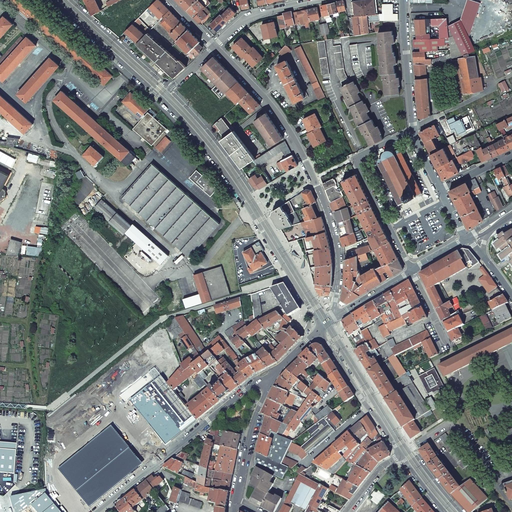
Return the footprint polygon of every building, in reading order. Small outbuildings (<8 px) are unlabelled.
[(112,76),(26,0),(8,0),(105,85),(112,76)] [(84,0),(92,16),(93,16),(100,11),(95,0),(84,0)] [(156,0),(149,8),(161,20),(163,18),(170,11),(163,4),(159,0),(156,0)] [(176,0),(181,4),(187,11),(197,1),(196,0),(176,0)] [(197,1),(187,11),(193,17),(194,18),(205,8),(198,0),(197,1)] [(242,9),(249,7),(247,0),(241,0),(242,0),(241,1),(242,9)] [(359,16),(378,14),(376,0),(368,0),(364,1),(351,2),(353,16),(359,16)] [(449,26),(463,55),(475,51),(469,38),(481,3),(470,0),(467,0),(460,20),(449,26)] [(346,10),(344,1),(343,1),(340,2),(336,3),(338,8),(339,12),(346,10)] [(328,4),(330,14),(337,12),(335,3),(328,4)] [(325,19),(331,17),(330,14),(328,4),(322,6),(321,6),(322,11),(323,11),(324,16),(325,15),(325,19)] [(393,4),(382,4),(383,14),(393,14),(393,4)] [(205,8),(194,18),(199,23),(201,22),(210,13),(205,8)] [(229,20),(236,13),(231,8),(227,11),(227,10),(222,15),(228,21),(229,20)] [(308,10),(311,21),(320,19),(317,8),(313,9),(308,10)] [(311,21),(308,10),(302,11),(300,12),(300,13),(298,13),(298,12),(293,13),(295,24),(301,23),(301,24),(305,23),(306,27),(312,26),(311,21)] [(170,34),(178,41),(189,30),(185,27),(182,23),(172,13),(170,11),(163,18),(166,20),(161,24),(171,34),(170,34)] [(284,15),(278,17),(281,28),(296,25),(295,24),(293,13),(292,11),(287,13),(284,13),(284,15)] [(359,16),(361,34),(369,33),(368,22),(380,21),(380,20),(380,14),(378,14),(359,16)] [(222,15),(221,15),(212,25),(218,31),(222,27),(228,21),(222,15)] [(0,39),(13,25),(4,17),(0,22),(0,39)] [(416,32),(416,39),(430,39),(430,34),(426,34),(425,21),(431,21),(432,26),(439,26),(440,38),(444,38),(449,37),(447,18),(414,19),(416,32)] [(262,25),(265,39),(278,36),(274,22),(262,25)] [(125,32),(137,44),(145,36),(133,24),(131,26),(125,32)] [(153,28),(148,33),(168,51),(173,46),(153,28)] [(189,30),(178,41),(189,53),(199,44),(200,42),(198,40),(189,30)] [(381,31),(379,32),(380,44),(378,44),(379,53),(381,53),(382,65),(380,65),(381,74),(383,74),(383,79),(384,79),(386,95),(399,94),(399,86),(400,86),(400,82),(400,80),(400,77),(397,77),(397,73),(396,73),(395,64),(397,64),(397,62),(397,60),(397,56),(395,56),(395,52),(393,52),(393,43),(395,43),(395,41),(395,35),(393,35),(393,31),(390,31),(390,30),(381,31)] [(137,44),(157,62),(168,51),(148,33),(145,36),(137,44)] [(340,37),(332,38),(338,75),(341,81),(347,78),(345,72),(340,37)] [(21,38),(0,61),(0,68),(16,51),(25,41),(21,38)] [(0,68),(0,77),(4,82),(37,46),(28,38),(25,41),(16,51),(0,68)] [(244,56),(252,49),(242,38),(232,47),(242,58),(244,56)] [(425,51),(438,51),(437,46),(445,45),(444,38),(440,38),(430,39),(416,39),(413,39),(413,47),(420,46),(420,51),(425,51)] [(324,40),(317,41),(322,75),(329,74),(324,40)] [(188,55),(192,59),(195,57),(196,58),(202,52),(200,50),(203,48),(202,47),(199,44),(189,53),(188,55)] [(356,44),(349,45),(353,69),(358,79),(364,76),(360,67),(356,44)] [(286,45),(279,52),(284,57),(291,51),(286,45)] [(173,46),(168,51),(179,62),(180,61),(181,62),(185,58),(173,46)] [(315,90),(321,88),(301,46),(295,49),(315,90)] [(252,49),(244,56),(253,67),(263,58),(254,47),(252,49)] [(168,51),(157,62),(175,78),(187,67),(181,62),(180,61),(179,62),(168,51)] [(413,56),(414,64),(426,64),(432,64),(431,60),(431,59),(426,59),(425,51),(420,51),(412,52),(413,56)] [(431,60),(432,64),(434,64),(452,59),(451,54),(431,60)] [(215,82),(227,70),(226,69),(225,68),(214,56),(202,68),(215,82)] [(475,56),(459,58),(459,59),(465,93),(470,92),(483,90),(481,77),(479,78),(475,56)] [(18,94),(27,102),(60,66),(51,58),(18,94)] [(459,59),(454,60),(460,97),(465,96),(465,93),(459,59)] [(286,84),(295,103),(305,98),(302,92),(287,60),(276,65),(286,84)] [(414,64),(415,79),(427,78),(426,66),(426,64),(414,64)] [(227,70),(215,82),(217,84),(226,93),(227,92),(238,82),(227,70)] [(347,78),(341,81),(343,86),(350,83),(347,78)] [(427,78),(415,79),(419,119),(419,120),(420,120),(421,121),(431,116),(428,82),(427,78)] [(343,86),(341,87),(346,98),(345,99),(349,107),(350,106),(356,117),(355,118),(358,126),(359,125),(363,133),(365,133),(371,145),(377,143),(383,139),(377,127),(376,127),(372,119),(371,120),(367,112),(368,111),(363,100),(361,101),(358,93),(359,92),(353,81),(350,83),(343,86)] [(498,84),(503,92),(507,90),(508,91),(510,90),(505,81),(498,84)] [(238,82),(227,92),(237,103),(240,101),(249,93),(243,87),(238,82)] [(217,84),(212,89),(220,98),(226,93),(217,84)] [(63,91),(55,100),(105,145),(128,166),(136,157),(63,91)] [(133,129),(153,146),(167,129),(148,112),(144,116),(143,115),(149,109),(131,93),(123,102),(141,118),(142,117),(143,118),(133,129)] [(249,93),(240,101),(251,113),(254,110),(260,105),(254,99),(249,93)] [(33,124),(0,94),(0,110),(25,133),(33,124)] [(67,112),(65,115),(96,142),(98,140),(67,112)] [(255,121),(272,146),(283,138),(279,132),(275,125),(271,119),(266,113),(255,121)] [(303,120),(309,132),(320,128),(321,127),(315,114),(303,120)] [(70,124),(60,115),(57,119),(58,120),(57,121),(64,128),(65,127),(66,128),(70,124)] [(511,116),(497,124),(500,130),(503,128),(508,126),(509,127),(511,125),(511,116)] [(219,131),(224,138),(232,132),(222,118),(213,125),(217,131),(218,132),(219,131)] [(435,125),(420,132),(425,143),(431,155),(439,151),(436,145),(433,139),(440,135),(435,125)] [(314,146),(326,141),(320,128),(309,132),(308,133),(314,146)] [(221,140),(242,168),(254,161),(256,160),(234,130),(232,132),(224,138),(222,140),(221,140)] [(491,132),(488,133),(493,144),(499,154),(504,152),(510,149),(505,139),(496,143),(493,138),(494,138),(491,132)] [(165,136),(155,147),(161,153),(171,141),(165,136)] [(0,144),(15,147),(15,143),(16,143),(20,139),(8,137),(7,141),(0,140),(0,144)] [(256,160),(254,161),(258,166),(282,151),(283,153),(285,154),(290,151),(285,141),(256,160)] [(483,150),(488,160),(499,154),(493,144),(483,150)] [(434,161),(437,166),(453,159),(456,158),(457,158),(451,145),(443,149),(439,151),(431,155),(434,161)] [(93,146),(85,154),(97,165),(104,156),(93,146)] [(477,150),(483,162),(488,160),(483,150),(482,147),(477,150)] [(378,162),(399,205),(401,204),(421,194),(423,193),(401,151),(400,151),(399,150),(398,150),(397,150),(396,150),(395,151),(395,152),(395,153),(395,154),(394,152),(392,151),(391,150),(388,150),(387,150),(385,151),(384,153),(383,154),(383,155),(383,157),(383,158),(384,159),(383,159),(381,158),(379,159),(379,160),(378,161),(379,162),(378,162)] [(456,158),(459,163),(462,164),(472,159),(473,158),(474,155),(471,150),(457,158),(456,158)] [(282,161),(287,171),(292,168),(298,166),(292,155),(287,158),(282,161)] [(437,166),(444,180),(451,176),(460,172),(467,168),(466,167),(461,170),(460,168),(458,170),(453,159),(437,166)] [(152,164),(122,197),(189,258),(219,224),(152,164)] [(501,167),(505,176),(506,177),(510,176),(504,165),(501,167)] [(494,170),(499,179),(501,178),(505,176),(501,167),(494,170)] [(9,176),(0,170),(0,200),(2,200),(3,199),(6,197),(6,194),(6,193),(5,190),(3,189),(9,176)] [(197,170),(190,178),(211,197),(218,189),(210,182),(212,181),(204,174),(203,175),(197,170)] [(342,181),(348,193),(349,193),(362,186),(359,180),(356,174),(342,181)] [(255,175),(249,179),(256,191),(267,184),(261,176),(257,179),(255,175)] [(326,193),(330,202),(342,196),(343,196),(341,191),(338,193),(334,186),(336,185),(334,178),(323,184),(326,193)] [(478,185),(475,178),(468,182),(471,188),(472,191),(473,190),(480,187),(478,185)] [(454,200),(470,192),(471,191),(469,189),(466,183),(457,187),(449,191),(454,200)] [(503,188),(510,197),(511,195),(511,188),(510,186),(509,184),(506,186),(503,188)] [(362,186),(349,193),(354,204),(367,197),(365,192),(362,186)] [(307,189),(303,192),(306,200),(307,203),(305,204),(306,207),(311,204),(316,202),(311,191),(311,190),(307,189)] [(291,199),(294,205),(306,200),(303,192),(291,199)] [(466,225),(469,230),(483,220),(471,196),(470,192),(454,200),(457,207),(466,225)] [(489,194),(488,194),(496,211),(503,207),(498,196),(496,197),(494,192),(489,194)] [(336,211),(347,207),(342,196),(330,202),(333,210),(334,212),(336,211)] [(367,197),(354,204),(359,214),(372,208),(370,202),(367,197)] [(95,208),(124,235),(126,233),(161,264),(169,256),(133,224),(132,226),(103,200),(95,208)] [(290,200),(282,206),(285,211),(286,211),(290,217),(289,218),(293,225),(300,223),(290,200)] [(304,216),(306,221),(318,218),(311,204),(306,207),(303,208),(306,216),(304,216)] [(277,222),(281,229),(285,227),(293,225),(289,218),(290,217),(286,211),(285,211),(282,206),(273,211),(272,214),(277,222)] [(337,213),(339,221),(350,218),(351,218),(348,207),(347,207),(336,211),(337,213)] [(372,208),(359,214),(366,228),(379,221),(376,214),(372,208)] [(318,218),(306,221),(302,222),(303,226),(309,224),(313,235),(326,231),(322,219),(322,217),(318,218)] [(342,231),(343,236),(354,233),(350,218),(339,221),(342,231)] [(379,221),(366,228),(370,237),(384,230),(380,223),(379,221)] [(303,226),(306,237),(313,235),(309,224),(303,226)] [(344,246),(364,239),(360,230),(354,233),(343,236),(341,237),(344,246)] [(375,248),(389,241),(388,240),(384,230),(370,237),(369,237),(372,244),(375,248)] [(501,240),(494,245),(498,250),(500,248),(504,254),(500,256),(503,260),(503,261),(508,258),(510,260),(511,262),(510,263),(511,265),(511,230),(505,235),(504,233),(498,237),(501,240)] [(306,237),(307,240),(314,238),(317,249),(330,246),(330,244),(326,231),(313,235),(306,237)] [(375,248),(383,265),(389,262),(398,258),(389,241),(375,248)] [(243,252),(251,267),(249,268),(251,272),(254,270),(254,271),(268,263),(262,252),(265,250),(260,244),(257,246),(256,244),(251,246),(251,247),(243,252)] [(356,249),(358,255),(367,252),(369,251),(375,248),(372,244),(356,249)] [(317,249),(315,249),(317,266),(333,263),(332,260),(330,246),(317,249)] [(468,268),(469,269),(480,263),(469,250),(463,249),(458,252),(463,260),(468,268)] [(369,258),(373,265),(376,264),(369,251),(367,252),(369,258)] [(367,252),(358,255),(360,261),(369,258),(367,252)] [(444,260),(431,267),(440,283),(467,268),(462,260),(463,260),(458,252),(444,260)] [(345,261),(345,269),(354,270),(357,270),(357,255),(345,259),(345,261)] [(394,273),(395,274),(403,269),(401,264),(398,258),(389,262),(392,268),(394,273)] [(375,269),(378,276),(383,273),(386,271),(392,268),(389,262),(383,265),(382,266),(378,268),(375,269)] [(317,266),(317,283),(332,285),(333,274),(333,272),(333,263),(317,266)] [(221,266),(194,275),(203,303),(230,294),(221,266)] [(370,289),(382,282),(378,276),(375,269),(374,268),(374,267),(364,273),(362,268),(359,270),(360,272),(358,275),(356,281),(353,290),(360,295),(361,294),(370,289)] [(425,271),(419,274),(427,290),(435,286),(440,283),(431,267),(425,271)] [(488,274),(483,267),(480,270),(485,276),(488,274)] [(395,274),(394,273),(392,268),(386,271),(390,277),(395,274)] [(345,277),(345,284),(353,290),(356,281),(353,279),(353,275),(354,270),(345,269),(345,277)] [(382,282),(387,279),(383,273),(378,276),(382,282)] [(498,287),(488,274),(485,276),(479,281),(488,293),(498,287)] [(409,280),(390,291),(400,311),(403,317),(422,307),(419,301),(417,296),(409,280)] [(285,283),(271,288),(284,310),(288,317),(301,309),(294,298),(285,283)] [(317,283),(314,283),(321,295),(327,294),(329,294),(332,285),(317,283)] [(342,299),(347,303),(360,295),(353,290),(345,284),(342,299)] [(435,286),(427,290),(437,309),(444,305),(435,286)] [(374,301),(381,316),(383,320),(400,311),(390,291),(383,296),(374,301)] [(258,292),(252,294),(255,323),(258,321),(262,319),(258,292)] [(503,295),(489,302),(493,311),(494,310),(505,304),(508,303),(504,297),(503,295)] [(240,298),(215,306),(217,314),(242,306),(240,298)] [(373,321),(381,316),(374,301),(372,302),(365,306),(373,321)] [(444,305),(437,309),(440,315),(443,321),(452,316),(449,310),(453,307),(450,302),(444,305)] [(505,304),(494,310),(500,324),(511,318),(505,304)] [(373,321),(365,306),(360,309),(359,310),(353,314),(360,328),(373,321)] [(426,316),(422,307),(403,317),(405,320),(410,318),(414,324),(422,320),(427,318),(426,316)] [(281,309),(276,311),(283,318),(286,314),(288,317),(284,310),(282,311),(281,309)] [(262,319),(258,321),(264,327),(266,330),(271,326),(283,318),(276,311),(262,319)] [(400,311),(383,320),(385,326),(380,329),(384,338),(391,335),(389,332),(406,323),(405,320),(403,317),(400,311)] [(452,316),(443,321),(444,324),(449,333),(458,328),(465,324),(460,315),(458,311),(456,312),(457,313),(452,316)] [(286,314),(283,318),(284,319),(288,323),(291,320),(288,317),(286,314)] [(351,315),(342,322),(343,324),(346,329),(350,336),(352,335),(361,329),(360,328),(353,314),(351,315)] [(486,314),(480,317),(486,331),(493,328),(486,314)] [(183,316),(175,318),(187,336),(198,352),(202,357),(207,353),(205,350),(183,316)] [(167,324),(166,324),(172,340),(179,336),(182,340),(187,336),(175,318),(167,323),(167,324)] [(283,318),(271,326),(278,331),(280,330),(284,319),(283,318)] [(284,319),(280,330),(282,331),(284,329),(288,323),(284,319)] [(243,321),(225,332),(229,338),(232,342),(239,337),(236,334),(244,328),(244,324),(243,321)] [(247,326),(245,328),(250,334),(253,337),(264,327),(258,321),(255,323),(248,328),(247,326)] [(284,329),(282,331),(284,331),(287,332),(297,343),(300,340),(302,338),(292,327),(288,330),(284,329)] [(244,328),(236,334),(239,337),(242,340),(250,334),(245,328),(244,328)] [(363,334),(367,343),(372,351),(374,349),(379,347),(374,339),(373,340),(371,337),(367,328),(362,331),(363,334)] [(511,328),(439,366),(445,378),(511,343),(511,342),(511,328)] [(463,337),(458,328),(449,333),(452,339),(453,342),(463,337)] [(278,331),(274,335),(276,338),(284,331),(282,331),(280,330),(278,331)] [(394,355),(395,356),(417,345),(422,342),(431,338),(427,330),(396,345),(393,339),(387,342),(394,355)] [(284,331),(276,338),(282,344),(288,351),(297,343),(287,332),(284,331)] [(352,340),(357,349),(367,343),(363,334),(355,339),(352,340)] [(187,336),(182,340),(189,350),(192,348),(196,354),(198,352),(187,336)] [(220,336),(208,345),(209,347),(212,349),(219,343),(223,340),(220,336)] [(239,337),(232,342),(238,349),(245,343),(242,340),(239,337)] [(434,346),(431,338),(422,342),(425,348),(423,348),(425,353),(427,352),(430,359),(439,354),(434,346)] [(223,340),(219,343),(225,350),(234,362),(237,359),(238,359),(235,354),(229,347),(223,340)] [(173,342),(169,346),(177,356),(178,355),(173,342)] [(387,342),(382,345),(389,358),(394,355),(387,342)] [(212,349),(210,351),(215,357),(225,350),(219,343),(212,349)] [(367,343),(357,349),(355,350),(362,361),(368,371),(369,371),(379,364),(375,357),(377,355),(374,349),(372,351),(367,343)] [(271,355),(277,362),(285,355),(286,353),(287,352),(288,351),(282,344),(276,350),(271,355)] [(266,351),(271,355),(276,350),(272,345),(266,351)] [(309,348),(319,360),(321,363),(322,365),(331,359),(326,352),(322,346),(313,345),(309,348)] [(305,353),(300,358),(309,366),(310,367),(311,367),(319,360),(309,348),(305,353)] [(264,349),(256,355),(267,367),(269,366),(277,362),(271,355),(266,351),(264,349)] [(207,353),(202,357),(209,366),(213,362),(217,360),(215,357),(210,351),(207,353)] [(196,354),(191,357),(195,362),(202,357),(198,352),(196,354)] [(237,359),(234,362),(239,367),(248,379),(253,375),(255,374),(267,367),(256,355),(246,360),(241,364),(237,359)] [(388,359),(399,377),(406,373),(395,356),(394,355),(389,358),(388,359)] [(190,358),(181,365),(183,367),(181,368),(180,370),(182,373),(192,365),(195,362),(191,357),(190,358)] [(195,362),(192,365),(196,371),(199,374),(203,371),(209,366),(202,357),(195,362)] [(223,357),(218,361),(228,374),(230,375),(235,371),(223,357)] [(294,364),(308,376),(308,375),(308,374),(308,373),(307,372),(306,372),(305,373),(306,371),(305,370),(309,366),(300,358),(299,359),(294,364)] [(331,359),(322,365),(329,376),(338,370),(332,360),(331,359)] [(228,374),(218,361),(217,360),(213,362),(224,376),(228,374)] [(308,376),(294,364),(293,365),(288,369),(297,378),(300,375),(302,376),(303,375),(305,376),(305,377),(306,377),(307,376),(308,376)] [(371,375),(380,389),(390,382),(379,364),(369,371),(371,375)] [(180,370),(168,383),(173,390),(196,371),(192,365),(182,373),(180,370)] [(235,371),(230,375),(239,387),(246,381),(248,379),(239,367),(236,369),(240,374),(239,375),(236,371),(235,371)] [(435,368),(419,376),(428,394),(444,386),(435,368)] [(293,387),(300,380),(297,378),(288,369),(281,376),(293,387)] [(329,376),(331,379),(336,388),(339,393),(348,387),(345,382),(339,372),(338,370),(329,376)] [(203,371),(199,374),(204,380),(207,377),(203,371)] [(406,373),(399,377),(406,387),(413,383),(406,373)] [(196,378),(194,380),(201,388),(205,385),(206,386),(208,385),(204,380),(199,374),(195,376),(196,378)] [(221,381),(231,393),(239,387),(230,375),(228,374),(224,376),(220,380),(221,381)] [(318,374),(313,381),(314,382),(318,385),(324,379),(318,374)] [(166,445),(198,420),(187,406),(182,400),(178,395),(173,390),(168,383),(162,375),(131,400),(166,445)] [(276,384),(290,392),(292,388),(293,387),(281,376),(280,378),(276,384)] [(318,385),(318,387),(322,390),(326,392),(331,382),(330,382),(329,383),(328,382),(324,379),(318,385)] [(212,384),(209,386),(209,387),(221,401),(231,393),(221,381),(214,387),(212,384)] [(302,382),(298,386),(304,392),(308,387),(302,382)] [(310,387),(309,388),(313,391),(318,387),(318,385),(314,382),(310,387)] [(397,392),(390,382),(380,389),(383,394),(387,399),(397,392)] [(406,387),(397,392),(416,419),(417,419),(424,414),(431,410),(413,383),(406,387)] [(282,405),(284,406),(285,404),(286,402),(290,392),(276,384),(268,399),(282,405)] [(209,387),(187,406),(198,420),(221,401),(209,387)] [(304,392),(309,397),(313,391),(309,388),(308,387),(304,392)] [(320,397),(321,398),(325,393),(322,391),(322,390),(318,387),(313,391),(320,397)] [(339,394),(345,403),(355,396),(349,388),(348,387),(339,393),(338,393),(339,394)] [(292,388),(290,392),(293,393),(297,395),(299,396),(299,395),(298,394),(299,393),(296,392),(292,388)] [(311,406),(311,405),(315,399),(317,401),(320,397),(313,391),(309,397),(306,401),(306,402),(311,406)] [(293,393),(290,392),(285,404),(292,407),(293,405),(297,395),(293,393)] [(416,419),(397,392),(387,399),(386,399),(393,409),(404,427),(414,421),(416,419)] [(431,397),(426,400),(433,411),(437,408),(431,397)] [(268,399),(261,414),(267,416),(275,420),(278,413),(282,405),(268,399)] [(295,417),(301,422),(311,411),(314,407),(311,405),(311,406),(306,402),(301,409),(298,413),(295,417)] [(292,409),(282,423),(289,426),(295,417),(298,413),(292,409)] [(324,418),(335,431),(340,426),(339,424),(336,427),(327,417),(333,412),(324,418)] [(327,417),(336,427),(339,424),(341,422),(333,412),(327,417)] [(275,420),(267,416),(264,425),(262,434),(270,437),(272,432),(282,437),(286,430),(289,426),(282,423),(279,421),(275,420)] [(368,437),(376,429),(367,416),(349,432),(354,438),(360,445),(368,437)] [(289,426),(286,430),(290,432),(292,429),(295,431),(301,422),(295,417),(289,426)] [(308,454),(335,431),(324,418),(319,422),(313,426),(308,429),(307,430),(313,437),(302,446),(303,448),(308,454)] [(414,421),(404,427),(408,433),(411,438),(421,432),(414,421)] [(90,507),(143,463),(112,425),(59,469),(90,507)] [(368,437),(371,440),(378,433),(376,429),(368,437)] [(282,437),(286,438),(290,432),(286,430),(282,437)] [(240,443),(241,435),(225,431),(223,440),(221,446),(238,450),(240,443)] [(278,477),(283,479),(289,468),(282,464),(285,457),(288,450),(291,444),(292,441),(291,440),(286,438),(282,437),(272,432),(270,437),(274,439),(269,458),(257,453),(255,466),(258,467),(278,477)] [(333,446),(339,453),(347,446),(353,452),(360,445),(354,438),(349,432),(333,446)] [(257,453),(269,458),(274,439),(270,437),(262,434),(261,439),(257,453)] [(218,438),(214,437),(213,440),(212,443),(215,443),(214,445),(221,446),(223,440),(218,438)] [(360,445),(365,449),(372,442),(371,440),(368,437),(360,445)] [(366,451),(378,463),(384,459),(390,456),(390,453),(384,442),(378,445),(366,451)] [(203,459),(201,466),(209,469),(210,463),(213,452),(214,445),(215,443),(212,443),(210,446),(207,445),(205,445),(206,446),(203,459)] [(288,450),(298,455),(302,459),(308,454),(303,448),(301,447),(291,444),(288,450)] [(429,444),(419,450),(425,458),(429,464),(438,458),(429,444)] [(357,466),(370,473),(378,463),(366,451),(365,449),(360,445),(353,452),(347,446),(339,453),(346,461),(349,462),(352,464),(357,467),(357,466)] [(216,471),(233,474),(235,462),(238,450),(221,446),(221,449),(218,463),(216,471)] [(333,446),(313,464),(334,474),(346,461),(339,453),(333,446)] [(186,460),(188,454),(182,452),(176,457),(186,460)] [(289,468),(291,469),(298,463),(285,457),(282,464),(289,468)] [(429,464),(429,465),(439,478),(440,480),(449,473),(438,458),(429,464)] [(163,467),(178,474),(183,463),(173,459),(171,461),(163,467)] [(197,484),(205,487),(207,478),(209,469),(201,466),(199,466),(198,465),(196,473),(199,474),(197,482),(197,484)] [(348,482),(359,488),(365,480),(370,473),(357,466),(357,467),(348,482)] [(262,505),(261,506),(272,511),(274,511),(282,499),(276,495),(275,497),(268,494),(278,477),(258,467),(253,477),(256,479),(252,485),(258,488),(253,498),(263,503),(262,505)] [(212,479),(214,479),(216,471),(213,470),(209,469),(207,478),(212,479)] [(184,470),(181,475),(186,477),(192,480),(194,474),(184,470)] [(214,479),(231,483),(233,474),(216,471),(214,479)] [(309,505),(320,484),(304,476),(300,473),(284,504),(289,507),(292,502),(306,510),(309,505)] [(446,487),(451,494),(461,487),(449,473),(440,480),(446,487)] [(153,476),(147,480),(154,489),(164,481),(160,477),(156,480),(153,476)] [(186,477),(184,483),(196,489),(197,484),(197,482),(192,480),(186,477)] [(229,492),(231,483),(214,479),(212,489),(229,492)] [(336,493),(344,480),(343,479),(337,489),(335,493),(336,493)] [(460,504),(467,511),(472,511),(489,498),(471,479),(461,487),(451,494),(460,504)] [(511,479),(501,483),(500,484),(500,485),(499,486),(500,487),(500,488),(501,489),(503,490),(504,490),(505,490),(506,494),(507,493),(510,501),(511,499),(511,479)] [(125,498),(133,508),(155,490),(154,489),(147,480),(130,494),(125,498)] [(344,480),(336,493),(349,500),(359,488),(348,482),(344,480)] [(409,481),(400,490),(413,507),(423,498),(415,489),(409,481)] [(195,491),(211,494),(212,489),(209,488),(205,487),(197,484),(196,489),(195,491)] [(322,501),(328,489),(320,484),(309,505),(317,509),(322,501)] [(179,502),(182,491),(182,489),(174,487),(170,501),(174,503),(178,504),(179,502)] [(37,511),(61,511),(46,493),(46,489),(23,494),(37,511)] [(218,504),(217,507),(226,509),(227,505),(229,492),(212,489),(211,494),(209,502),(218,504)] [(179,502),(200,509),(202,503),(189,498),(190,494),(182,491),(179,502)] [(14,511),(11,497),(4,496),(7,511),(14,511)] [(363,511),(372,501),(366,497),(354,511),(363,511)] [(116,506),(120,511),(135,511),(136,511),(133,508),(125,498),(118,504),(116,506)] [(434,511),(431,508),(423,498),(413,507),(417,511),(434,511)] [(339,511),(340,511),(322,501),(317,509),(322,511),(339,511)] [(400,511),(389,501),(378,511),(400,511)]
